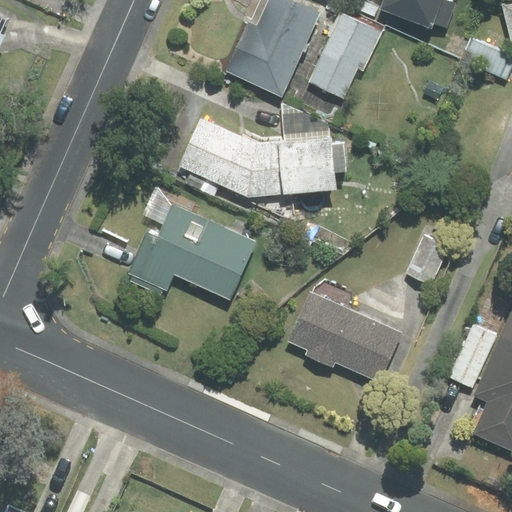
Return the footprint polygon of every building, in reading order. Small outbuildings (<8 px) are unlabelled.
[(281,96),(320,12),(294,0),(268,0),(256,27),(249,24),(227,71),(281,96)] [(384,0),(381,9),(431,27),(433,23),(447,28),(456,3),(446,0),(384,0)] [(309,82),(344,98),(358,69),(363,71),(381,32),(341,13),(309,82)] [(0,43),(10,22),(0,16),(0,43)] [(511,65),(511,56),(472,40),(463,61),(507,79),(511,65)] [(285,142),(262,144),(200,117),(179,166),(249,196),(334,188),(333,172),(344,171),(341,146),(330,148),(328,124),(282,103),(285,142)] [(146,232),(128,273),(164,289),(172,272),(228,297),(253,242),(172,206),(158,237),(146,232)] [(449,247),(425,236),(408,273),(432,284),(449,247)] [(402,333),(352,310),(352,291),(325,282),(310,293),(288,341),(308,350),(306,354),(333,367),(335,362),(380,382),(402,333)] [(511,315),(478,394),(491,400),(477,432),(511,447),(511,315)] [(472,386),(496,335),(474,325),(450,375),(472,386)]
